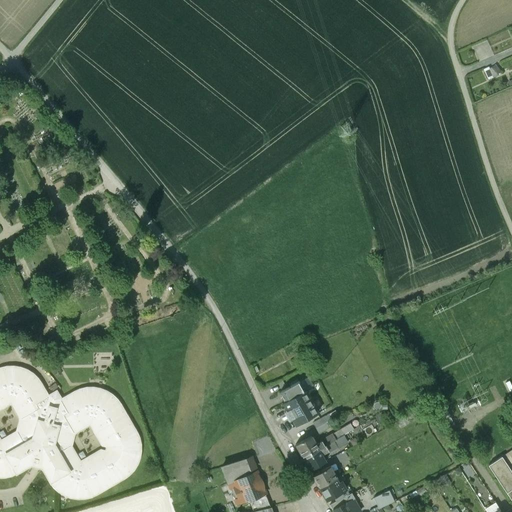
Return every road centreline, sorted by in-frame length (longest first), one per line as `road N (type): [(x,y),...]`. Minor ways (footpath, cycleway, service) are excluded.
road 1 (residential): [(322,511),(198,286),(0,41)]
road 2 (residential): [(511,222),(451,41),(461,0)]
